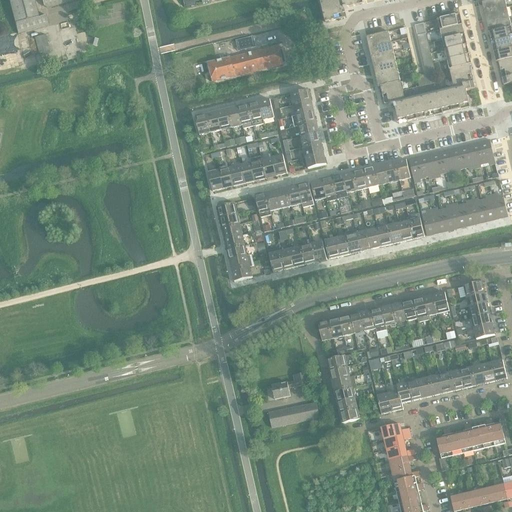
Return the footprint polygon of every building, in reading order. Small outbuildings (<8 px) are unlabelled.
[(38,18),(33,0),(9,0),(17,34),(48,25),(46,15),(38,18)] [(41,0),(43,6),(47,8),(78,0),(41,0)] [(338,0),(333,0),(320,3),(325,23),(343,19),(347,19),(345,12),(342,12),(338,0)] [(347,8),(363,4),(362,0),(341,0),(344,10),(347,9),(347,8)] [(504,0),(495,0),(482,3),(484,14),(507,8),(504,0)] [(507,8),(484,14),(487,24),(509,18),(507,8)] [(460,15),(438,21),(440,31),(462,26),(460,15)] [(509,18),(487,24),(489,34),(511,28),(509,18)] [(462,26),(440,31),(442,41),(465,36),(462,26)] [(511,31),(511,28),(489,34),(491,43),(511,38),(511,31)] [(389,32),(366,38),(369,48),(391,43),(389,32)] [(36,37),(39,54),(51,51),(47,34),(36,37)] [(417,36),(423,57),(431,55),(430,50),(428,44),(426,34),(417,36)] [(465,36),(442,41),(445,51),(467,46),(465,36)] [(11,37),(0,39),(0,50),(20,46),(18,38),(11,40),(11,37)] [(511,38),(491,43),(494,53),(511,49),(511,38)] [(391,43),(369,48),(371,58),(393,53),(391,43)] [(467,46),(445,51),(447,61),(470,56),(467,46)] [(235,77),(283,66),(279,47),(231,59),(231,58),(208,64),(213,83),(235,78),(235,77)] [(511,49),(494,53),(496,64),(498,63),(511,59),(511,49)] [(393,53),(371,58),(373,68),(396,63),(393,53)] [(470,56),(447,61),(450,71),(470,66),(472,66),(470,56)] [(498,63),(500,72),(511,69),(511,59),(498,63)] [(396,63),(373,68),(376,78),(398,73),(396,63)] [(433,63),(425,65),(427,76),(435,74),(433,63)] [(450,71),(452,80),(472,75),(470,66),(450,71)] [(511,79),(511,78),(511,69),(500,72),(503,81),(504,87),(511,84),(511,79)] [(380,88),(380,87),(400,82),(398,73),(376,78),(378,88),(380,88)] [(427,76),(417,78),(420,87),(437,83),(435,74),(427,76)] [(465,88),(394,105),(395,109),(398,121),(469,104),(466,92),(475,90),(472,75),(452,80),(454,89),(465,86),(465,88)] [(400,82),(380,87),(380,88),(385,105),(405,100),(400,82)] [(309,91),(291,95),(293,106),(311,102),(309,91)] [(259,103),(263,121),(274,119),(270,100),(259,103)] [(311,102),(293,106),(296,117),(314,113),(311,102)] [(264,125),(263,121),(259,103),(248,105),(254,127),(255,131),(257,131),(256,127),(264,125)] [(248,105),(238,108),(242,126),(243,130),(254,127),(248,105)] [(238,108),(227,110),(232,129),(242,126),(238,108)] [(227,110),(217,113),(221,131),(232,129),(227,110)] [(217,113),(206,115),(211,134),(212,139),(216,138),(215,133),(221,131),(217,113)] [(296,117),(292,118),(294,128),(298,127),(316,123),(314,113),(296,117)] [(206,115),(196,118),(200,136),(211,134),(206,115)] [(316,123),(298,127),(301,138),(319,134),(316,123)] [(319,134),(301,138),(303,148),(321,144),(319,134)] [(245,138),(235,140),(236,146),(246,144),(245,138)] [(235,140),(224,143),(224,144),(225,149),(236,146),(235,140)] [(490,141),(480,143),(485,165),(489,164),(489,167),(496,165),(490,141)] [(480,143),(470,146),(475,170),(481,169),(481,166),(485,165),(480,143)] [(321,144),(303,148),(306,159),(324,155),(321,144)] [(470,146),(459,148),(465,170),(469,169),(469,171),(475,170),(470,146)] [(461,173),(460,171),(465,170),(459,148),(449,151),(455,175),(461,173)] [(449,151),(439,153),(444,175),(448,174),(449,176),(455,175),(449,151)] [(439,153),(429,155),(435,180),(441,178),(440,176),(444,175),(439,153)] [(324,155),(306,159),(308,170),(326,166),(324,155)] [(429,155),(419,158),(424,180),(428,178),(429,181),(435,180),(429,155)] [(272,159),(276,177),(287,175),(283,156),(272,159)] [(261,158),(250,160),(251,164),(255,182),(266,180),(262,162),(261,158)] [(419,158),(409,160),(414,184),(421,183),(420,180),(424,180),(419,158)] [(272,159),(262,162),(266,180),(276,177),(272,159)] [(395,163),(400,182),(411,179),(406,161),(395,163)] [(395,163),(385,166),(389,184),(400,182),(395,163)] [(251,164),(241,167),(245,185),(255,182),(251,164)] [(385,166),(374,168),(379,187),(389,184),(385,166)] [(241,167),(230,169),(234,187),(245,185),(241,167)] [(374,168),(364,171),(368,189),(379,187),(374,168)] [(230,169),(220,172),(224,190),(234,187),(230,169)] [(364,171),(353,173),(358,192),(368,189),(364,171)] [(220,172),(209,174),(213,192),(224,190),(220,172)] [(353,173),(343,176),(347,194),(358,192),(353,173)] [(343,176),(332,178),(337,197),(338,201),(348,198),(347,194),(343,176)] [(332,178),(322,181),(326,199),(327,203),(338,201),(337,197),(332,178)] [(322,181),(311,183),(315,202),(326,199),(322,181)] [(302,205),(303,209),(314,206),(309,184),(298,187),(302,205)] [(298,187),(287,189),(292,207),(302,205),(298,187)] [(287,189),(277,192),(281,210),(292,207),(287,189)] [(413,191),(403,194),(403,197),(404,200),(415,198),(413,191)] [(277,192),(266,194),(271,212),(281,210),(277,192)] [(266,194),(255,197),(261,219),(272,216),(271,212),(266,194)] [(498,195),(492,196),(498,220),(508,218),(503,196),(499,197),(498,195)] [(486,198),(487,200),(483,201),(488,223),(498,220),(492,196),(486,198)] [(478,200),(472,201),(478,225),(488,223),(483,201),(479,202),(478,200)] [(472,201),(466,202),(467,205),(462,206),(468,228),(478,225),(472,201)] [(369,202),(361,204),(361,206),(362,210),(371,208),(369,202)] [(235,204),(217,209),(219,220),(238,215),(235,204)] [(458,204),(452,206),(458,230),(468,228),(462,206),(458,207),(458,204)] [(446,210),(442,211),(447,232),(458,230),(452,206),(446,207),(446,210)] [(438,209),(431,211),(437,235),(447,232),(442,211),(438,212),(438,209)] [(431,211),(426,212),(426,215),(422,216),(427,237),(437,235),(431,211)] [(238,215),(219,220),(222,230),(240,226),(238,215)] [(409,222),(414,240),(425,238),(419,215),(408,217),(409,222)] [(409,222),(399,225),(403,243),(414,240),(409,222)] [(399,225),(388,227),(393,245),(403,243),(399,225)] [(240,226),(222,230),(224,241),(243,236),(240,226)] [(388,227),(378,230),(382,248),(393,245),(388,227)] [(378,230),(367,232),(372,250),(382,248),(378,230)] [(367,232),(357,235),(361,253),(372,250),(367,232)] [(357,235),(346,237),(351,255),(361,253),(357,235)] [(243,236),(224,241),(227,251),(245,247),(243,236)] [(346,237),(336,240),(340,258),(351,255),(346,237)] [(336,240),(325,242),(329,260),(340,258),(336,240)] [(323,243),(312,245),(316,264),(327,261),(323,243)] [(312,245),(301,248),(306,266),(316,264),(312,245)] [(245,247),(227,251),(229,262),(248,257),(245,247)] [(301,248),(291,250),(295,269),(306,266),(301,248)] [(269,252),(269,253),(274,274),(285,271),(280,253),(280,249),(269,251),(269,252)] [(291,250),(280,253),(285,271),(295,269),(291,250)] [(248,257),(229,262),(232,272),(250,268),(254,267),(252,256),(248,257)] [(250,268),(232,272),(235,283),(253,279),(250,268)] [(482,283),(464,287),(466,298),(485,294),(482,283)] [(434,296),(438,315),(449,312),(445,294),(434,296)] [(485,294),(466,298),(469,309),(487,304),(485,294)] [(434,296),(424,299),(428,317),(438,315),(434,296)] [(429,321),(428,317),(424,299),(413,302),(417,320),(418,324),(429,321)] [(413,302),(403,304),(407,322),(417,320),(413,302)] [(403,304),(392,307),(396,325),(397,329),(408,326),(407,322),(403,304)] [(487,304),(469,309),(471,319),(490,315),(487,304)] [(392,307),(382,309),(386,327),(396,325),(392,307)] [(382,309),(371,312),(375,330),(376,334),(387,331),(386,327),(382,309)] [(371,312),(361,314),(365,332),(375,330),(371,312)] [(361,314),(350,317),(354,335),(365,332),(361,314)] [(490,315),(471,319),(474,330),(492,325),(490,315)] [(350,317),(340,319),(344,337),(354,335),(350,317)] [(343,338),(344,337),(340,319),(329,322),(333,340),(338,339),(339,340),(342,340),(343,338)] [(329,322),(318,324),(323,342),(333,340),(329,322)] [(492,325),(474,330),(477,341),(495,336),(492,325)] [(422,340),(412,343),(413,349),(424,346),(422,340)] [(456,341),(453,342),(455,348),(456,353),(467,350),(465,346),(458,348),(456,341)] [(443,344),(436,346),(437,352),(445,351),(443,344)] [(377,349),(369,351),(371,359),(378,357),(377,349)] [(411,352),(404,354),(405,360),(413,358),(411,352)] [(345,357),(327,361),(330,372),(348,368),(345,357)] [(503,361),(492,364),(496,382),(507,380),(503,361)] [(492,364),(481,366),(486,385),(496,382),(492,364)] [(481,366),(471,369),(475,387),(486,385),(481,366)] [(348,368),(330,372),(332,383),(350,378),(348,368)] [(471,369),(460,371),(465,390),(475,387),(471,369)] [(460,371),(450,374),(454,392),(465,390),(460,371)] [(288,384),(272,387),(275,400),(291,397),(289,390),(296,388),(310,385),(308,373),(294,376),(295,383),(288,384)] [(450,374),(439,376),(444,395),(454,392),(450,374)] [(439,376),(429,379),(433,397),(444,395),(439,376)] [(350,378),(332,383),(335,393),(353,389),(357,388),(354,377),(350,378)] [(429,379),(418,381),(423,400),(433,397),(429,379)] [(418,381),(408,384),(412,402),(423,400),(418,381)] [(408,384),(397,386),(398,392),(399,392),(402,405),(412,402),(408,384)] [(353,389),(335,393),(337,404),(355,399),(353,389)] [(398,392),(388,395),(393,413),(404,410),(402,405),(399,392),(398,392)] [(388,395),(377,397),(382,416),(393,413),(388,395)] [(355,399),(337,404),(340,414),(358,410),(355,399)] [(320,419),(317,404),(269,414),(272,429),(311,421),(311,425),(321,423),(320,419)] [(358,410),(340,414),(342,425),(360,421),(358,410)] [(506,445),(504,435),(501,423),(493,425),(492,420),(485,422),(487,427),(479,428),(484,450),(506,445)] [(400,425),(381,430),(384,441),(410,435),(409,430),(402,431),(400,425)] [(437,438),(442,460),(439,460),(442,473),(448,471),(445,459),(484,450),(479,428),(472,430),(471,425),(464,427),(466,432),(451,435),(450,430),(443,432),(445,437),(437,438)] [(410,435),(384,441),(387,451),(406,447),(404,441),(412,439),(410,435)] [(406,447),(387,451),(389,462),(415,456),(414,451),(407,452),(406,447)] [(415,456),(389,462),(392,473),(411,468),(409,462),(417,460),(415,456)] [(509,460),(502,461),(504,470),(511,468),(511,465),(509,460)] [(411,468),(392,473),(394,483),(416,478),(421,477),(419,472),(412,474),(411,468)] [(427,511),(429,511),(427,505),(422,506),(419,492),(424,491),(422,484),(417,485),(416,478),(394,483),(400,511),(427,511)] [(504,485),(493,488),(497,503),(507,500),(504,485)] [(493,488),(483,490),(486,505),(497,503),(493,488)] [(483,490),(472,493),(476,508),(486,505),(483,490)] [(472,493),(462,495),(465,510),(476,508),(472,493)] [(462,495),(451,498),(454,511),(458,511),(465,510),(462,495)]
